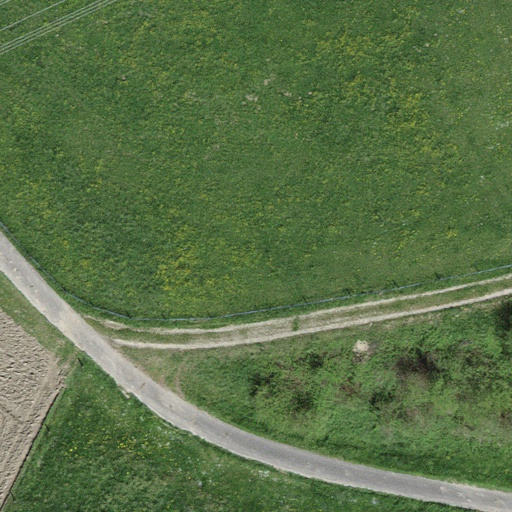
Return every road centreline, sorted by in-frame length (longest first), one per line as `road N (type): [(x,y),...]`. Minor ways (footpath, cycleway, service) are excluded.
road 1 (track): [(0,252),(74,339),(185,423),(301,469),(511,507)]
road 2 (track): [(511,288),(74,339)]
